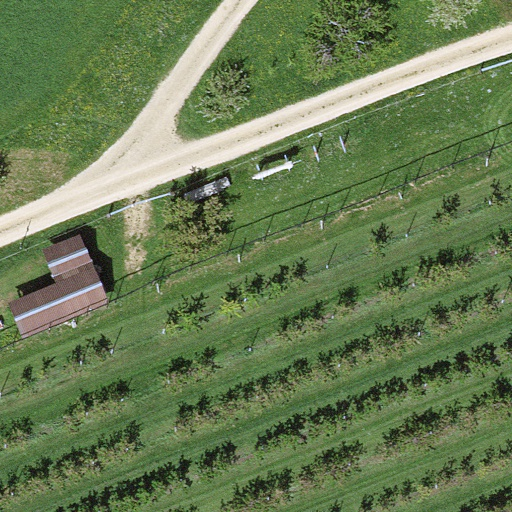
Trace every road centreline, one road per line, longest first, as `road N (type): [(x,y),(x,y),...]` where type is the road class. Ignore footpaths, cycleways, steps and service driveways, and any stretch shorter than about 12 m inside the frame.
road 1 (track): [(130,177),(511,46)]
road 2 (track): [(0,236),(130,177),(189,69),(251,0)]
